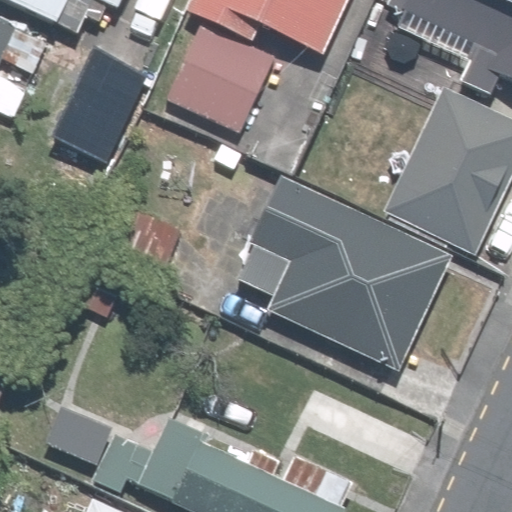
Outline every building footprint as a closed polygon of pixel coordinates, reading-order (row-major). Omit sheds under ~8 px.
[(121,15),(128,0),(0,0),(0,8),(16,16),(76,43),(95,3),(121,15)] [(172,0),(167,10),(186,19),(215,33),(222,19),(303,57),(330,0),(172,0)] [(511,0),(394,0),(381,30),(446,58),(437,78),(484,99),(493,78),(511,86),(511,0)] [(215,33),(186,19),(150,95),(231,133),(267,58),(215,33)] [(0,66),(16,33),(0,25),(0,66)] [(144,78),(96,56),(54,146),(103,168),(144,78)] [(511,124),(429,83),(361,221),(436,259),(455,268),(511,155),(511,124)] [(249,298),(242,312),(376,380),(436,259),(361,221),(265,173),(212,279),(249,298)] [(101,414),(58,394),(32,448),(76,469),(101,414)] [(328,511),(330,510),(181,440),(151,503),(169,511),(328,511)] [(45,511),(48,511),(152,511),(65,470),(45,511)]
